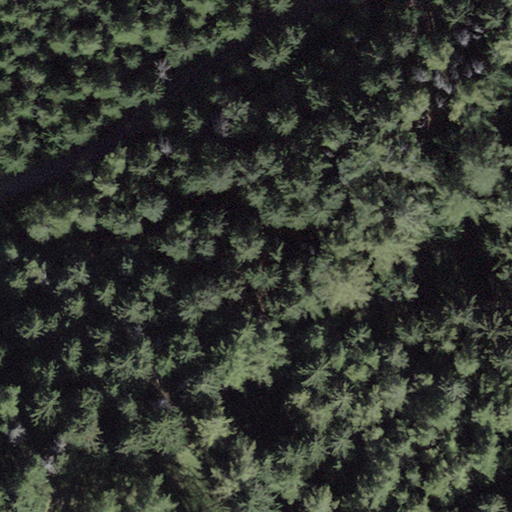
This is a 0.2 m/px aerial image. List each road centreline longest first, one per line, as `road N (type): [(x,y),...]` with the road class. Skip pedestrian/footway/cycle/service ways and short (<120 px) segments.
road 1 (unclassified): [(308,0),(89,151),(0,189)]
road 2 (track): [(511,133),(484,197),(426,284),(352,351)]
